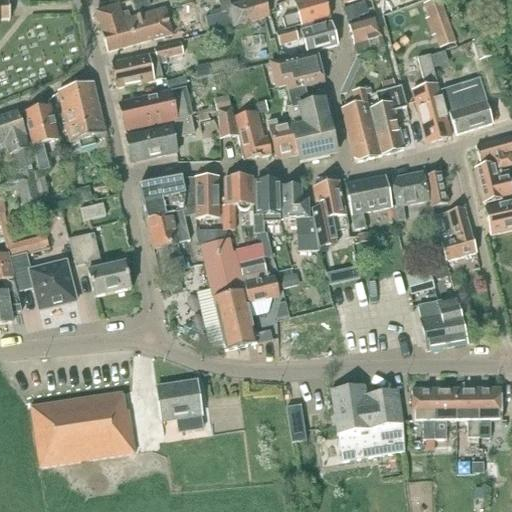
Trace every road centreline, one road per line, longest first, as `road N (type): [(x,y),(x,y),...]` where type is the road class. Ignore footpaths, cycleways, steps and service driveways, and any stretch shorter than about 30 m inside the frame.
road 1 (tertiary): [(143,339),(241,372),(508,368)]
road 2 (unclassified): [(124,179),(184,170),(351,175)]
road 3 (residential): [(508,368),(453,151)]
road 4 (residential): [(124,179),(80,0)]
road 5 (residential): [(351,175),(332,106),(348,63),(330,0)]
road 6 (residential): [(143,339),(150,309),(124,179)]
road 7 (tertiary): [(143,339),(0,351)]
